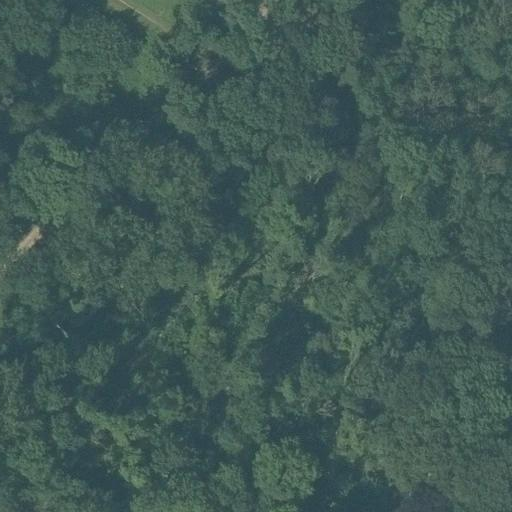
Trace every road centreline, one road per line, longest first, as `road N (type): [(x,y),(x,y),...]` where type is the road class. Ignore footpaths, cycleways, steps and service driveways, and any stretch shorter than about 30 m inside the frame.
road 1 (track): [(0,267),(271,0)]
road 2 (track): [(511,100),(463,65),(428,60),(389,73),(354,73),(237,39)]
